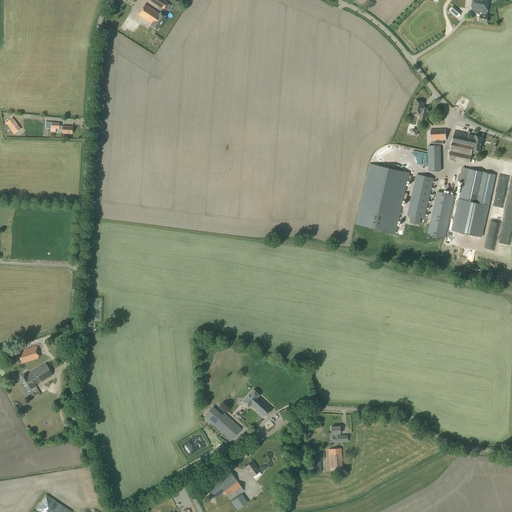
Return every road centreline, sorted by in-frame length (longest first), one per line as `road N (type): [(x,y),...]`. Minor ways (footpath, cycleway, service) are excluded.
road 1 (unclassified): [(105,511),(75,395),(73,333),(94,43),(106,0)]
road 2 (unclassified): [(125,511),(315,407),(410,416),(457,442),(511,451)]
road 3 (unclassified): [(511,137),(457,114),(383,27),(339,0)]
